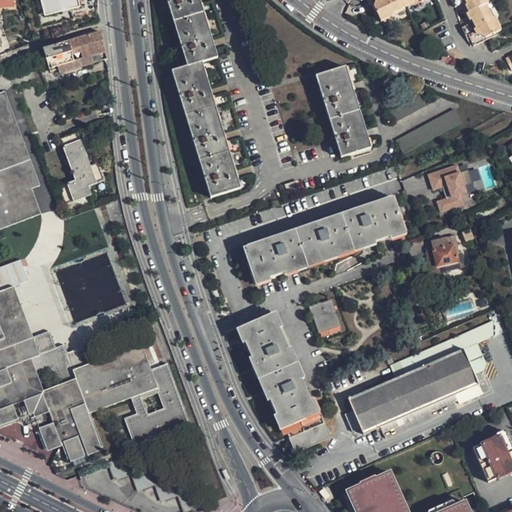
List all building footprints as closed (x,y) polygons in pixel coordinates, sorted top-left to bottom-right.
[(40,0),(45,16),(80,7),(78,0),(40,0)] [(240,189),(201,64),(217,58),(199,0),(166,0),(187,68),(171,72),(210,198),(240,189)] [(368,0),(371,7),(374,6),(381,21),(395,14),(394,11),(407,5),(404,0),(368,0)] [(487,0),(454,0),(458,8),(467,4),(471,13),(487,5),(490,4),(487,0)] [(496,18),(493,19),(487,5),(471,13),(469,14),(474,24),(464,29),(467,37),(470,36),(475,47),(488,42),(488,39),(502,32),(496,18)] [(108,60),(100,32),(44,49),(51,71),(59,69),(60,73),(108,60)] [(345,67),(315,77),(341,158),(371,149),(345,67)] [(0,424),(16,419),(11,404),(26,399),(27,401),(42,409),(45,408),(51,424),(37,429),(36,429),(43,449),(61,442),(67,459),(101,447),(88,413),(130,397),(136,413),(123,418),(133,445),(190,424),(166,363),(150,369),(140,345),(89,363),(83,346),(66,352),(63,344),(54,348),(47,331),(31,337),(11,286),(0,290),(0,228),(40,213),(31,187),(39,184),(4,92),(0,93),(0,424)] [(417,93),(389,109),(396,122),(425,107),(417,93)] [(396,141),(403,154),(462,123),(454,110),(396,141)] [(78,132),(60,138),(75,180),(58,185),(65,204),(91,195),(88,186),(105,180),(99,162),(90,165),(78,132)] [(457,165),(428,176),(433,191),(442,187),(446,199),(437,202),(441,213),(464,204),(461,195),(467,193),(465,187),(474,184),(469,169),(460,173),(457,165)] [(297,182),(285,186),(287,194),(300,190),(297,182)] [(375,243),(390,238),(401,234),(389,200),(389,199),(246,247),(247,248),(259,282),(269,279),(285,274),(375,243)] [(470,227),(464,230),(467,239),(474,236),(470,227)] [(455,236),(457,244),(463,243),(461,234),(455,236)] [(433,250),(436,267),(457,263),(457,261),(471,258),(469,250),(465,251),(463,243),(457,244),(455,236),(439,239),(441,248),(433,250)] [(457,263),(436,267),(437,273),(473,266),(471,258),(457,261),(457,263)] [(340,327),(331,300),(321,304),(321,303),(308,307),(312,319),(313,318),(318,334),(340,327)] [(275,318),(241,333),(245,344),(251,358),(270,401),(276,416),(283,430),(285,429),(295,453),(330,438),(320,414),(317,415),(310,401),(301,380),(288,349),(279,329),(275,318)] [(491,321),(388,366),(391,373),(394,378),(464,349),(474,375),(482,371),(485,365),(476,344),(491,338),(491,321)] [(474,375),(464,349),(394,378),(391,373),(382,377),(384,382),(348,398),(352,410),(343,413),(351,432),(360,428),(363,434),(447,398),(451,407),(482,394),(474,375)] [(16,419),(31,413),(37,429),(51,424),(45,408),(42,409),(27,401),(26,399),(11,404),(16,419)] [(511,452),(504,435),(473,448),(488,482),(511,471),(511,452)] [(123,456),(105,463),(112,481),(129,474),(129,473),(123,456)] [(153,485),(146,467),(129,473),(129,474),(135,492),(152,485),(153,485)] [(395,472),(389,474),(391,480),(397,478),(395,472)] [(357,488),(360,494),(354,497),(360,511),(470,511),(467,503),(448,511),(446,511),(412,511),(397,478),(391,480),(389,474),(380,478),(379,477),(365,483),(366,484),(357,488)] [(170,479),(153,485),(152,485),(159,502),(175,496),(176,496),(176,494),(170,479)] [(176,494),(176,496),(175,496),(181,511),(183,511),(199,506),(192,488),(176,494)] [(357,488),(351,490),(354,497),(360,494),(357,488)]
